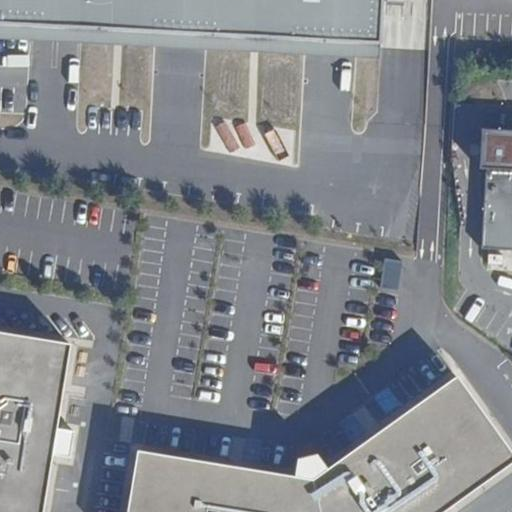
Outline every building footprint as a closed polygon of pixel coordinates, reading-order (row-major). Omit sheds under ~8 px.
[(0,0),(0,23),(380,43),(382,0),(0,0)] [(482,170),(511,171),(511,131),(482,129),(479,170),(482,170)] [(478,252),(511,253),(511,171),(482,170),(482,175),(478,252)] [(509,350),(511,344),(511,339),(502,333),(496,341),(509,350)] [(41,511),(69,346),(0,334),(0,511),(41,511)] [(310,481),(135,452),(125,511),(442,511),(511,462),(511,460),(453,379),(310,481)]
